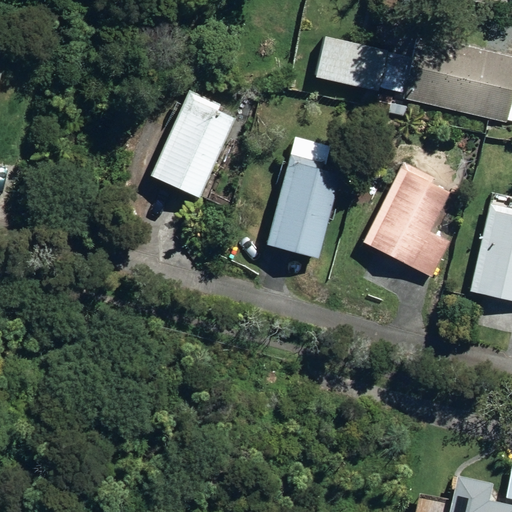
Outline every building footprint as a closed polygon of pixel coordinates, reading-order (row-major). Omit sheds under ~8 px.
[(398,97),(504,122),(507,107),(511,107),(511,60),(413,36),(398,97)] [(307,79),(372,93),(381,53),(316,39),(307,79)] [(372,109),(387,113),(391,97),(376,93),(372,109)] [(139,178),(190,203),(230,123),(179,98),(139,178)] [(260,247),(312,261),(335,178),(283,163),(260,247)] [(358,243),(427,278),(446,242),(425,232),(444,194),(425,184),(429,179),(399,163),(358,243)] [(464,290),(511,301),(511,213),(483,206),(464,290)] [(511,464),(507,463),(500,500),(511,502),(511,464)] [(438,511),(511,511),(511,507),(483,500),(487,485),(449,475),(438,511)]
